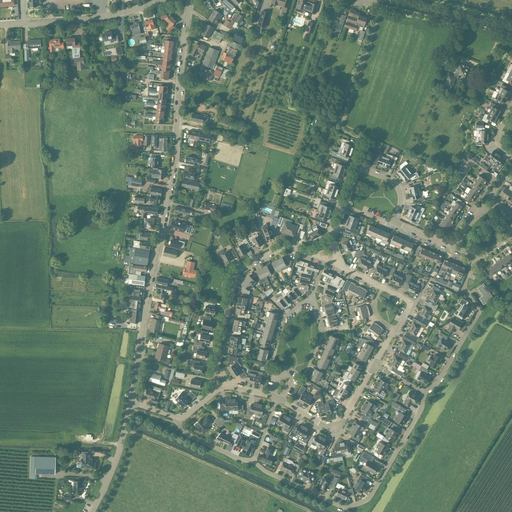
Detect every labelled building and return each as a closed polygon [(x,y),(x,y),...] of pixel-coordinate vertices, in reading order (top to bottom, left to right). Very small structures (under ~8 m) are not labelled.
[(226,7),(223,9),(221,12),(226,16),(228,13),(229,12),(231,14),(236,8),(234,6),(226,0),(223,0),(221,3),(226,7)] [(316,13),(318,5),(311,3),(311,4),(307,3),(308,1),(304,0),(298,0),(296,7),(316,13)] [(338,17),(340,10),(326,6),(324,13),(338,17)] [(354,30),(359,15),(360,13),(350,9),(345,26),(354,30)] [(218,19),(222,14),(215,10),(209,19),(217,24),(219,20),(218,19)] [(265,28),(269,13),(262,11),(258,25),(265,28)] [(172,25),(176,21),(173,18),(170,14),(169,15),(168,17),(166,15),(161,17),(162,20),(165,19),(170,23),(165,28),(170,32),(174,27),(172,25)] [(239,14),(235,21),(239,24),(244,17),(239,14)] [(339,35),(346,16),(341,15),(339,24),(337,23),(338,21),(335,20),(330,32),(339,35)] [(364,28),(367,18),(359,15),(354,30),(357,31),(359,26),(364,28)] [(231,29),(235,22),(228,17),(223,24),(231,29)] [(155,25),(154,25),(152,20),(145,22),(146,26),(146,27),(147,27),(148,31),(150,31),(156,29),(155,25)] [(309,21),(305,31),(313,34),(316,24),(309,21)] [(132,32),(133,32),(134,36),(141,34),(140,30),(138,24),(131,26),(130,26),(130,27),(129,27),(129,28),(129,29),(129,30),(129,31),(130,31),(131,32),(132,32)] [(205,37),(206,38),(208,39),(214,28),(207,24),(201,35),(205,37)] [(211,38),(219,43),(224,35),(215,30),(211,38)] [(232,38),(241,43),(245,37),(235,31),(232,38)] [(115,36),(113,37),(112,32),(102,33),(103,37),(102,37),(101,37),(100,37),(100,38),(100,39),(100,40),(101,41),(102,41),(102,40),(103,40),(104,41),(105,45),(121,41),(120,35),(115,36)] [(73,48),(80,48),(80,43),(75,43),(75,38),(67,38),(67,46),(73,45),(73,48)] [(64,42),(60,42),(60,39),(56,39),(56,40),(49,40),(50,46),(48,47),(48,52),(55,51),(54,47),(59,47),(59,49),(64,49),(64,42)] [(28,48),(38,48),(38,50),(41,50),(40,48),(41,48),(41,40),(28,41),(28,48)] [(229,68),(240,45),(230,40),(228,45),(227,46),(229,47),(226,53),(224,52),(220,59),(225,61),(223,65),(229,68)] [(15,49),(21,49),(20,41),(8,42),(8,50),(10,50),(10,53),(15,53),(15,49)] [(197,41),(196,44),(191,54),(195,56),(197,51),(203,53),(206,46),(197,41)] [(213,68),(219,51),(209,47),(203,65),(202,67),(206,69),(207,66),(213,68)] [(84,57),(71,58),(72,66),(77,66),(77,70),(85,69),(85,65),(84,57)] [(158,65),(170,67),(170,66),(171,66),(171,64),(171,63),(171,60),(163,59),(161,58),(161,61),(153,60),(152,64),(158,64),(158,65)] [(456,72),(454,77),(449,75),(445,84),(444,84),(442,88),(450,92),(452,87),(456,78),(458,79),(460,74),(465,76),(469,67),(460,63),(456,72)] [(214,75),(216,76),(214,80),(217,81),(219,77),(226,79),(229,72),(228,72),(229,69),(226,68),(225,69),(223,69),(223,68),(217,65),(215,72),(208,69),(204,79),(211,81),(214,75)] [(161,79),(168,80),(169,72),(162,71),(156,70),(155,73),(161,74),(161,79)] [(508,83),(509,81),(511,82),(511,75),(509,74),(507,79),(503,78),(502,81),(508,83)] [(510,92),(507,91),(509,88),(502,84),(498,93),(507,98),(510,92)] [(507,98),(498,93),(495,98),(494,101),(500,103),(501,101),(505,103),(507,98)] [(491,103),(489,106),(489,107),(489,109),(491,110),(489,113),(497,117),(500,111),(495,108),(496,106),(491,103)] [(485,115),(483,117),(482,121),(487,123),(489,120),(494,123),(497,117),(489,113),(488,115),(486,114),(485,115)] [(208,117),(208,115),(202,114),(202,116),(193,114),(191,120),(208,123),(208,120),(208,117)] [(484,123),(480,123),(476,123),(476,137),(489,137),(489,131),(486,131),(485,129),(484,128),(483,128),(484,123)] [(194,141),(210,144),(211,135),(189,130),(188,137),(195,139),(194,141)] [(167,151),(168,136),(159,135),(159,151),(167,151)] [(143,145),(143,136),(134,136),(134,140),(134,145),(143,145)] [(482,146),(482,143),(489,143),(489,137),(476,137),(476,145),(482,146)] [(340,148),(353,152),(355,146),(342,142),(340,148)] [(332,155),(343,159),(344,155),(351,157),(353,152),(340,148),(340,147),(338,153),(333,151),(332,155)] [(377,165),(383,167),(386,157),(382,155),(381,154),(381,152),(378,151),(374,160),(378,161),(377,165)] [(493,162),(499,154),(494,151),(488,159),(493,162)] [(387,154),(386,157),(383,167),(388,169),(390,165),(393,164),(395,157),(387,154)] [(502,165),(500,163),(504,158),(499,154),(493,162),(495,164),(494,166),(499,170),(502,165)] [(194,165),(195,163),(197,163),(198,159),(196,158),(187,157),(185,163),(194,165)] [(335,169),(345,173),(347,167),(341,165),(342,162),(335,160),(336,159),(332,157),(330,161),(337,164),(335,169)] [(400,166),(401,169),(397,172),(401,177),(409,170),(406,165),(408,164),(405,161),(400,166)] [(329,177),(336,180),(337,176),(343,178),(345,173),(335,169),(333,174),(330,173),(329,177)] [(158,170),(152,170),(152,177),(157,177),(157,178),(164,178),(165,170),(158,170)] [(197,180),(198,173),(185,170),(183,177),(197,180)] [(415,172),(413,174),(409,170),(401,177),(405,182),(408,179),(411,180),(417,175),(415,172)] [(483,175),(481,177),(479,175),(473,184),(474,185),(480,190),(488,179),(483,175)] [(142,179),(132,177),(131,185),(141,187),(142,179)] [(198,192),(200,183),(183,179),(182,186),(194,189),(194,191),(198,192)] [(328,190),(338,193),(340,188),(333,185),(335,183),(328,180),(326,183),(330,184),(328,190)] [(414,183),(413,187),(408,188),(410,194),(420,191),(419,185),(422,185),(421,182),(414,183)] [(474,185),(471,189),(477,194),(480,190),(474,185)] [(509,190),(508,189),(505,187),(500,195),(505,199),(511,188),(511,186),(509,188),(510,188),(509,190)] [(161,196),(162,190),(151,188),(150,194),(161,196)] [(468,194),(474,198),(477,194),(471,189),(468,194)] [(321,197),(329,199),(329,197),(336,199),(338,193),(328,190),(326,195),(322,194),(321,197)] [(424,196),(423,197),(423,196),(425,196),(424,191),(422,191),(420,191),(410,194),(411,199),(415,199),(417,201),(425,199),(424,196)] [(225,193),(221,206),(232,209),(235,196),(225,193)] [(465,198),(471,203),(474,198),(468,194),(465,198)] [(159,205),(161,197),(151,195),(150,199),(154,200),(154,204),(159,205)] [(462,206),(464,203),(458,199),(453,207),(459,211),(462,206)] [(320,210),(331,214),(333,208),(326,206),(327,203),(320,201),(319,204),(317,209),(320,210)] [(217,206),(206,203),(204,209),(215,212),(217,206)] [(145,213),(146,207),(136,206),(135,212),(139,212),(139,213),(142,213),(141,218),(145,218),(145,213)] [(417,206),(414,208),(411,207),(408,212),(418,216),(421,211),(423,212),(424,209),(417,206)] [(157,215),(158,209),(146,207),(146,212),(151,212),(150,214),(157,215)] [(189,215),(190,210),(176,207),(175,211),(189,215)] [(459,211),(453,207),(449,211),(456,216),(459,211)] [(314,218),(321,220),(322,217),(329,220),(331,214),(320,210),(319,216),(315,215),(314,218)] [(456,216),(449,211),(447,215),(453,220),(453,219),(456,216)] [(419,223),(416,222),(418,216),(408,212),(406,218),(412,220),(411,223),(417,226),(419,223)] [(357,215),(356,218),(349,215),(347,221),(357,224),(359,219),(362,220),(363,217),(357,215)] [(447,231),(448,229),(454,220),(453,219),(453,220),(447,215),(440,224),(442,226),(441,227),(447,231)] [(280,219),(279,218),(273,216),(273,219),(270,227),(268,228),(267,224),(266,223),(262,227),(263,229),(264,229),(267,240),(269,239),(269,240),(272,239),(272,238),(274,237),(273,234),(275,234),(275,232),(279,221),(278,221),(279,221),(280,219)] [(155,219),(150,219),(145,218),(144,220),(144,227),(153,229),(155,219)] [(281,224),(284,226),(282,232),(285,233),(284,233),(288,234),(291,224),(285,222),(286,219),(283,218),(281,224)] [(174,220),(172,228),(184,232),(184,231),(191,233),(193,226),(186,224),(186,223),(174,220)] [(358,231),(355,230),(357,224),(347,221),(345,227),(346,227),(345,231),(357,235),(358,231)] [(298,223),(297,226),(291,224),(288,234),(291,236),(291,235),(294,236),(296,230),(299,231),(300,228),(302,229),(303,225),(298,223)] [(367,233),(371,235),(372,235),(375,227),(370,225),(367,233)] [(317,226),(312,228),(317,238),(321,237),(320,235),(322,235),(317,226)] [(375,239),(376,237),(377,237),(380,230),(375,227),(372,235),(371,235),(370,237),(375,239)] [(317,238),(312,228),(307,231),(311,240),(313,239),(314,240),(317,238)] [(380,230),(377,237),(381,239),(382,240),(385,232),(380,230)] [(151,241),(152,234),(137,232),(136,239),(151,241)] [(388,242),(387,241),(390,234),(385,232),(382,240),(381,239),(380,242),(387,245),(388,242)] [(263,244),(259,236),(257,234),(254,235),(246,239),(249,245),(254,243),(257,248),(263,244)] [(396,245),(399,238),(394,235),(390,243),(396,245)] [(399,238),(396,245),(401,248),(404,240),(399,238)] [(249,245),(246,239),(238,244),(239,246),(236,248),(241,256),(247,253),(244,248),(249,245)] [(342,245),(343,249),(354,244),(353,244),(351,239),(342,243),(343,244),(342,245)] [(133,247),(137,247),(150,249),(151,243),(134,240),(133,247)] [(172,240),(170,246),(180,248),(181,242),(172,240)] [(404,240),(401,248),(406,250),(409,242),(404,240)] [(409,242),(406,250),(409,251),(408,253),(412,256),(416,248),(413,246),(414,244),(409,242)] [(354,244),(343,249),(345,252),(346,252),(347,254),(356,250),(358,249),(356,243),(353,244),(354,244)] [(147,266),(150,250),(136,248),(125,247),(124,252),(130,253),(129,256),(125,255),(124,262),(126,262),(126,264),(129,265),(130,263),(134,263),(134,264),(147,266)] [(163,256),(176,259),(178,251),(165,248),(163,256)] [(424,259),(428,250),(422,248),(418,257),(424,259)] [(228,251),(225,253),(223,249),(217,252),(220,258),(222,257),(226,263),(228,262),(228,263),(231,261),(230,261),(232,260),(232,258),(236,256),(233,250),(229,252),(228,251)] [(359,266),(362,268),(367,258),(363,256),(365,252),(364,252),(365,251),(362,249),(361,251),(358,258),(360,259),(357,264),(359,265),(359,266)] [(428,250),(424,259),(428,261),(429,259),(432,252),(428,250)] [(432,252),(429,259),(434,261),(437,254),(432,252)] [(505,257),(501,260),(505,266),(506,268),(511,265),(510,263),(505,257)] [(284,261),(282,258),(277,261),(281,268),(282,271),(290,267),(292,261),(288,259),(284,261)] [(371,264),(374,266),(377,259),(374,258),(373,261),(367,258),(362,268),(366,270),(366,269),(368,270),(371,264)] [(374,275),(378,277),(383,267),(378,264),(380,261),(377,259),(374,266),(376,267),(373,273),(375,274),(374,275)] [(300,272),(305,274),(309,263),(308,263),(297,260),(295,266),(301,268),(299,272),(300,272)] [(441,270),(446,272),(450,262),(446,260),(442,267),(441,270)] [(496,263),(501,269),(505,266),(501,260),(496,263)] [(195,277),(197,271),(193,270),(195,263),(188,261),(187,268),(186,268),(184,275),(192,277),(192,276),(195,277)] [(277,272),(276,271),(281,268),(277,261),(272,263),(274,267),(271,268),(274,274),(277,272)] [(451,273),(452,273),(452,271),(456,264),(450,262),(446,272),(451,274),(451,273)] [(128,274),(130,274),(129,283),(144,285),(146,276),(134,275),(135,270),(146,272),(147,266),(133,265),(134,264),(130,263),(128,274)] [(305,274),(310,275),(311,275),(313,270),(318,272),(320,267),(309,264),(309,263),(305,274)] [(492,266),(497,273),(501,269),(496,263),(492,266)] [(456,275),(460,266),(456,264),(452,271),(452,273),(456,275)] [(269,269),(267,266),(262,269),(266,276),(270,274),(271,275),(274,274),(271,268),(269,269)] [(387,273),(390,274),(393,268),(390,266),(388,269),(383,267),(378,277),(382,278),(382,277),(384,278),(387,273)] [(460,266),(456,275),(462,278),(466,268),(460,266)] [(497,273),(492,266),(488,269),(490,272),(487,274),(490,279),(493,277),(492,276),(497,273)] [(390,283),(394,285),(399,275),(394,272),(396,269),(393,268),(390,274),(392,275),(389,281),(391,282),(390,283)] [(259,275),(256,276),(259,282),(260,284),(267,280),(266,276),(262,269),(257,271),(259,275)] [(328,284),(330,285),(335,275),(325,270),(325,269),(322,274),(327,277),(324,282),(328,284)] [(300,277),(300,279),(310,281),(311,277),(310,277),(310,275),(305,274),(300,272),(299,276),(300,277)] [(403,281),(405,282),(409,276),(406,274),(404,277),(399,275),(394,285),(398,287),(398,286),(400,286),(403,281)] [(406,291),(410,293),(415,283),(410,280),(412,276),(409,274),(409,276),(405,282),(408,284),(405,289),(407,290),(406,291)] [(342,287),(344,282),(345,281),(341,279),(341,278),(335,275),(330,285),(337,288),(340,289),(341,287),(342,287)] [(257,283),(259,282),(256,276),(252,278),(249,276),(245,280),(252,286),(255,282),(257,283)] [(242,284),(245,287),(243,292),(249,294),(250,291),(248,290),(252,286),(245,280),(242,284)] [(451,287),(458,291),(461,285),(457,283),(457,282),(454,280),(451,287)] [(349,292),(348,293),(352,295),(357,286),(355,285),(355,284),(352,282),(350,286),(345,284),(342,289),(347,292),(347,291),(349,292)] [(142,290),(135,289),(136,284),(126,283),(126,289),(130,289),(129,294),(142,296),(142,295),(143,293),(142,293),(142,290)] [(297,286),(296,287),(301,295),(302,296),(306,293),(305,292),(306,291),(308,291),(309,286),(308,286),(308,285),(298,283),(297,286)] [(415,283),(410,293),(414,295),(414,294),(416,295),(419,289),(421,291),(425,284),(422,283),(420,286),(415,283)] [(494,298),(484,283),(478,288),(483,296),(479,298),(484,304),(494,298)] [(163,302),(165,293),(166,292),(172,293),(173,288),(157,284),(156,289),(160,290),(159,296),(155,295),(153,301),(159,302),(159,301),(163,302)] [(337,288),(330,285),(328,284),(327,286),(326,285),(325,289),(334,293),(335,291),(336,292),(337,288)] [(296,287),(295,286),(292,289),(292,290),(291,291),(297,299),(300,296),(301,295),(296,287)] [(358,297),(362,288),(359,286),(358,287),(357,286),(352,295),(356,297),(356,296),(358,297)] [(431,294),(438,299),(441,294),(444,296),(446,293),(434,286),(432,289),(433,290),(431,294)] [(273,291),(272,288),(265,291),(267,297),(273,291)] [(362,288),(358,297),(360,298),(359,299),(363,301),(368,291),(366,290),(362,288)] [(334,293),(325,289),(323,293),(324,293),(323,295),(333,299),(334,295),(333,295),(334,293)] [(297,299),(291,291),(289,292),(289,291),(286,294),(292,302),(293,301),(294,301),(297,299)] [(292,302),(286,294),(282,296),(283,297),(282,299),(288,306),(291,304),(290,303),(292,302)] [(332,301),(333,299),(323,295),(322,294),(320,299),(322,299),(322,301),(321,301),(322,306),(324,305),(333,303),(332,302),(332,301)] [(425,301),(437,308),(439,305),(436,304),(438,299),(431,294),(428,299),(426,298),(425,301)] [(132,308),(140,309),(141,297),(131,295),(130,302),(132,302),(132,308)] [(462,320),(463,317),(465,318),(471,309),(466,305),(468,302),(468,303),(468,302),(462,298),(459,304),(463,306),(460,312),(458,311),(456,311),(454,315),(462,320)] [(288,306),(282,299),(280,300),(279,299),(276,301),(282,310),(284,308),(285,309),(288,306)] [(217,311),(216,311),(216,308),(212,307),(213,303),(205,301),(205,302),(204,301),(203,305),(204,305),(204,308),(206,309),(205,312),(215,314),(216,314),(217,311)] [(422,310),(430,314),(432,310),(435,311),(437,308),(425,301),(423,305),(424,305),(422,310)] [(172,312),(166,311),(167,304),(157,302),(155,309),(162,311),(161,314),(171,317),(172,312)] [(333,303),(324,305),(324,307),(323,307),(325,311),(334,308),(334,306),(335,306),(334,302),(332,302),(333,303)] [(359,313),(369,311),(368,307),(367,307),(367,305),(357,308),(358,312),(359,311),(359,313)] [(238,314),(238,317),(244,318),(246,318),(247,313),(245,313),(246,310),(237,308),(236,313),(238,314)] [(334,308),(325,311),(326,315),(327,315),(327,317),(337,314),(336,310),(335,310),(334,308)] [(138,324),(139,310),(131,310),(130,323),(138,324)] [(430,314),(422,310),(419,315),(418,314),(416,317),(428,324),(430,321),(427,319),(430,314)] [(369,311),(359,313),(360,315),(359,316),(360,320),(370,317),(369,315),(370,315),(369,311)] [(337,314),(327,317),(328,319),(327,319),(328,323),(338,320),(337,318),(338,318),(337,314)] [(157,315),(156,319),(153,319),(150,331),(158,333),(162,316),(157,315)] [(207,321),(208,317),(201,315),(200,320),(204,321),(202,327),(212,329),(212,328),(214,324),(213,324),(213,322),(207,321)] [(235,319),(234,325),(242,326),(243,321),(244,318),(238,317),(237,320),(235,319)] [(183,342),(189,323),(186,322),(185,322),(172,318),(169,318),(168,320),(170,320),(170,321),(185,324),(183,329),(182,329),(181,331),(179,330),(178,333),(182,334),(180,341),(183,342)] [(411,327),(419,332),(421,327),(424,329),(426,325),(414,318),(412,322),(414,323),(411,327)] [(458,330),(462,324),(453,318),(449,325),(450,325),(448,330),(453,333),(456,329),(458,330)] [(338,322),(338,320),(328,323),(329,327),(330,326),(331,328),(341,325),(339,321),(338,322)] [(367,330),(367,331),(371,333),(371,332),(373,333),(379,325),(376,323),(375,324),(374,322),(370,326),(367,326),(366,325),(363,330),(366,332),(367,330)] [(240,335),(241,332),(242,326),(234,325),(232,330),(235,331),(234,334),(240,335)] [(379,325),(373,333),(375,335),(374,336),(377,338),(383,330),(382,329),(382,328),(379,325)] [(419,332),(411,327),(408,332),(407,331),(405,334),(417,341),(419,338),(416,336),(419,332)] [(195,339),(194,345),(202,346),(203,341),(209,343),(211,336),(208,335),(208,332),(201,331),(201,334),(200,340),(195,339)] [(448,337),(440,332),(437,338),(441,340),(438,346),(446,351),(451,343),(446,340),(448,337)] [(239,343),(242,344),(243,339),(242,338),(243,335),(240,335),(234,334),(234,337),(231,336),(230,342),(239,343)] [(329,341),(337,345),(339,339),(331,336),(329,341)] [(401,345),(409,349),(411,345),(414,346),(416,343),(404,336),(402,339),(404,340),(401,345)] [(360,346),(371,352),(374,347),(369,344),(371,341),(364,339),(360,346)] [(327,346),(335,349),(337,345),(329,341),(327,346)] [(168,346),(159,344),(158,351),(167,353),(169,348),(173,349),(174,344),(168,342),(168,346)] [(202,346),(194,345),(193,351),(196,352),(197,353),(196,357),(206,359),(207,352),(201,351),(202,346)] [(395,352),(407,359),(409,355),(406,354),(409,349),(401,345),(398,349),(397,348),(395,352)] [(324,351),(332,354),(335,349),(327,346),(324,351)] [(361,352),(368,357),(371,352),(360,346),(359,348),(362,349),(361,352)] [(267,350),(267,348),(262,347),(262,349),(260,348),(259,352),(257,352),(257,353),(268,356),(269,350),(267,350)] [(164,360),(163,363),(169,365),(170,360),(166,359),(167,353),(158,351),(156,358),(164,360)] [(322,356),(330,359),(332,354),(324,351),(322,356)] [(368,357),(361,352),(357,360),(356,360),(364,364),(365,361),(366,361),(368,357)] [(392,360),(400,365),(402,360),(405,362),(407,359),(395,352),(393,355),(395,356),(392,360)] [(266,361),(268,356),(257,353),(256,355),(259,355),(258,359),(266,361)] [(440,362),(442,359),(435,355),(434,357),(431,356),(429,361),(431,362),(430,364),(436,368),(438,365),(439,365),(440,362)] [(231,364),(232,366),(228,368),(231,373),(240,367),(238,365),(240,364),(238,361),(238,358),(230,356),(229,361),(231,364)] [(320,360),(328,364),(330,359),(322,356),(320,360)] [(363,367),(362,367),(364,364),(356,360),(357,360),(354,358),(352,361),(355,362),(352,367),(360,372),(363,367)] [(204,371),(205,369),(204,368),(204,366),(197,365),(198,362),(191,360),(190,366),(193,367),(192,371),(203,373),(203,372),(204,371)] [(317,368),(323,370),(324,368),(326,369),(328,364),(320,360),(318,365),(318,366),(317,368)] [(400,365),(392,360),(389,365),(388,364),(386,367),(402,376),(404,373),(397,369),(400,365)] [(419,370),(422,366),(414,361),(411,366),(419,370)] [(415,377),(415,379),(417,380),(419,381),(420,380),(421,381),(426,384),(430,377),(426,374),(428,370),(425,368),(423,367),(422,366),(419,370),(415,377)] [(172,379),(175,369),(176,368),(172,367),(172,368),(167,367),(164,377),(172,379)] [(247,375),(244,371),(243,369),(241,370),(240,367),(231,373),(234,377),(239,374),(241,379),(247,375)] [(350,372),(357,376),(360,372),(352,367),(350,372)] [(323,370),(317,368),(317,369),(315,369),(312,374),(323,379),(323,377),(321,376),(323,373),(322,372),(323,370)] [(249,369),(246,381),(249,381),(249,383),(254,384),(257,374),(256,374),(257,371),(249,369)] [(264,379),(266,373),(263,372),(262,375),(257,374),(254,384),(260,385),(261,378),(264,379)] [(342,378),(350,382),(352,379),(355,381),(357,376),(350,372),(349,372),(347,372),(346,372),(344,375),(342,378)] [(165,385),(166,381),(160,380),(161,376),(151,373),(149,381),(165,385)] [(323,379),(312,374),(310,379),(318,383),(320,379),(322,380),(323,379)] [(352,386),(349,385),(350,382),(342,378),(339,376),(338,378),(339,379),(338,379),(339,382),(338,385),(341,387),(349,391),(352,386)] [(200,389),(201,381),(192,379),(190,387),(200,389)] [(378,381),(376,384),(385,389),(388,384),(380,379),(378,381)] [(385,389),(376,384),(374,387),(375,387),(374,390),(378,392),(377,395),(383,399),(385,396),(386,395),(385,392),(384,392),(385,389)] [(303,404),(308,395),(304,392),(306,388),(302,386),(297,394),(301,396),(298,401),(303,404)] [(339,392),(346,396),(349,391),(341,387),(339,392)] [(156,392),(147,389),(145,397),(152,399),(151,402),(157,403),(158,399),(155,398),(156,392)] [(195,396),(191,392),(187,395),(183,391),(174,401),(181,408),(183,406),(183,407),(189,401),(190,402),(195,396)] [(339,403),(341,399),(343,401),(346,396),(339,392),(336,396),(334,395),(333,397),(339,403)] [(419,397),(418,397),(418,396),(416,395),(415,395),(410,392),(406,398),(407,399),(404,404),(410,407),(412,402),(415,404),(419,397)] [(314,394),(312,397),(308,395),(303,404),(308,407),(311,402),(313,403),(318,395),(314,394)] [(222,413),(226,413),(228,413),(229,410),(232,410),(231,399),(228,399),(228,400),(225,400),(226,406),(221,406),(222,413)] [(241,405),(238,405),(238,400),(235,400),(235,399),(231,399),(232,410),(238,410),(238,413),(241,413),(241,405)] [(333,400),(328,401),(326,402),(327,404),(323,404),(326,415),(332,413),(330,407),(335,406),(333,400)] [(365,403),(364,406),(376,412),(378,407),(380,408),(382,405),(374,401),(372,403),(367,401),(366,403),(365,403)] [(246,415),(249,416),(251,416),(253,414),(256,415),(258,404),(255,403),(255,404),(252,403),(251,409),(248,408),(246,415)] [(316,411),(319,410),(321,416),(326,415),(323,404),(318,406),(317,403),(314,404),(316,411)] [(258,404),(256,415),(262,416),(264,406),(261,406),(262,405),(258,404)] [(376,412),(364,406),(362,409),(363,409),(361,411),(366,414),(364,418),(370,422),(373,417),(376,418),(378,414),(375,412),(376,412)] [(404,413),(405,413),(407,409),(400,406),(398,409),(402,411),(401,413),(395,421),(402,425),(407,417),(403,414),(404,413)] [(282,426),(287,417),(284,415),(284,416),(282,415),(277,423),(282,426)] [(214,420),(220,427),(224,423),(219,416),(214,420)] [(203,419),(202,418),(198,421),(198,422),(197,423),(196,426),(198,428),(197,428),(200,432),(202,431),(203,432),(204,432),(208,430),(208,428),(207,427),(213,422),(208,417),(206,417),(203,419)] [(292,427),(289,426),(292,421),(290,419),(287,417),(282,426),(287,429),(286,432),(288,433),(292,427)] [(392,422),(382,417),(380,420),(390,426),(392,422)] [(353,424),(351,427),(361,433),(362,430),(363,430),(365,430),(367,426),(361,422),(360,425),(355,422),(354,425),(353,424)] [(293,436),(298,439),(305,427),(302,425),(301,426),(299,425),(296,429),(293,428),(289,436),(292,438),(293,436)] [(305,427),(298,439),(303,442),(306,443),(309,437),(307,436),(310,431),(307,429),(308,429),(305,427)] [(361,433),(351,427),(350,430),(350,431),(349,433),(354,436),(352,439),(359,442),(360,439),(361,438),(360,436),(359,435),(361,433)] [(386,438),(383,436),(378,433),(376,436),(388,443),(389,440),(393,442),(398,433),(391,429),(386,438)] [(228,445),(231,440),(235,442),(238,435),(234,433),(231,438),(221,433),(214,439),(219,441),(219,440),(228,445)] [(235,443),(237,444),(237,446),(243,449),(242,451),(249,455),(251,452),(252,453),(254,448),(253,448),(255,444),(247,441),(246,443),(245,442),(240,440),(241,437),(238,435),(235,442),(235,443)] [(312,444),(317,447),(323,437),(320,435),(319,436),(317,435),(314,440),(311,438),(308,444),(311,446),(312,444)] [(323,437),(317,447),(322,450),(320,454),(323,455),(327,447),(325,446),(327,441),(325,440),(326,439),(323,437)] [(377,452),(380,454),(378,457),(381,459),(383,456),(384,456),(389,447),(380,442),(376,448),(378,449),(377,452)] [(335,448),(332,449),(334,458),(342,456),(342,454),(341,443),(337,444),(337,445),(335,445),(335,448)] [(349,446),(347,446),(347,443),(344,444),(344,443),(341,443),(342,454),(346,454),(347,454),(347,455),(351,455),(349,446)] [(264,453),(261,460),(271,465),(274,458),(271,457),(274,450),(268,447),(265,454),(264,453)] [(360,457),(367,460),(369,455),(363,451),(360,457)] [(81,459),(81,462),(78,462),(77,462),(77,463),(77,466),(77,467),(78,468),(81,468),(92,468),(92,459),(90,459),(90,452),(83,452),(82,459),(81,459)] [(30,456),(30,473),(36,474),(55,474),(55,457),(30,456)] [(364,468),(370,472),(370,473),(372,475),(373,473),(374,474),(378,467),(368,461),(364,468)] [(297,472),(300,466),(296,464),(295,467),(284,462),(280,469),(291,474),(293,470),(297,472)] [(311,484),(316,474),(307,469),(306,471),(302,469),(298,477),(311,484)] [(360,493),(361,493),(362,493),(364,491),(365,491),(367,487),(366,487),(368,484),(365,482),(367,478),(361,474),(361,480),(356,489),(357,490),(357,491),(360,493)] [(331,485),(332,483),(335,485),(338,478),(334,477),(332,482),(330,481),(323,478),(319,487),(326,490),(329,484),(331,485)] [(74,491),(81,491),(82,481),(74,481),(74,491)] [(352,489),(348,490),(344,488),(342,490),(339,488),(336,495),(345,500),(347,497),(350,496),(350,497),(354,495),(352,489)]
